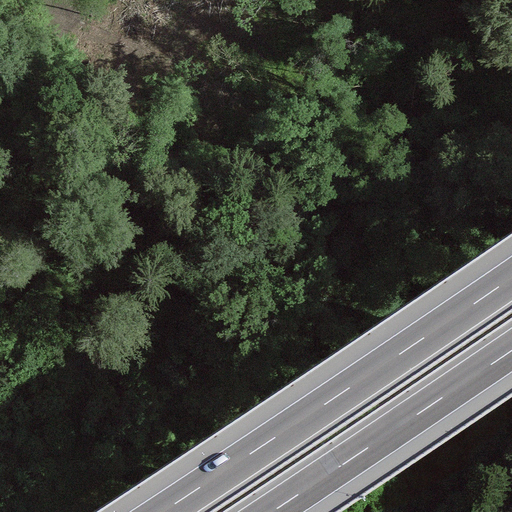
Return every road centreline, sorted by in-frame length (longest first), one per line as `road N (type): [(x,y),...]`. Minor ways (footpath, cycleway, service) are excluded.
road 1 (motorway): [(511,277),(162,511)]
road 2 (motorway): [(271,511),(511,350)]
